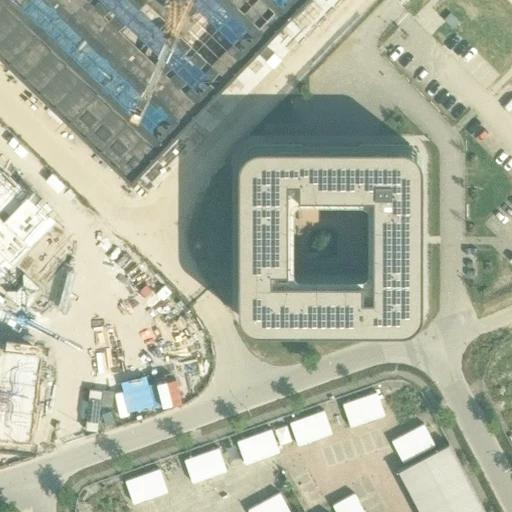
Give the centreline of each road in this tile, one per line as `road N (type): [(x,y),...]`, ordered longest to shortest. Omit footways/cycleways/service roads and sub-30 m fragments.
road 1 (residential): [(451,337),(448,143),(339,49)]
road 2 (unclassified): [(147,235),(339,49)]
road 3 (unknown): [(413,511),(373,444),(343,436),(262,465),(220,511)]
road 4 (unclassified): [(20,476),(244,395)]
road 5 (unclassified): [(0,91),(147,235)]
road 6 (unclassified): [(244,395),(367,353),(431,358)]
road 7 (unclassified): [(244,395),(214,314),(147,235)]
road 8 (residential): [(383,8),(511,133)]
road 9 (unclassified): [(431,358),(511,490)]
